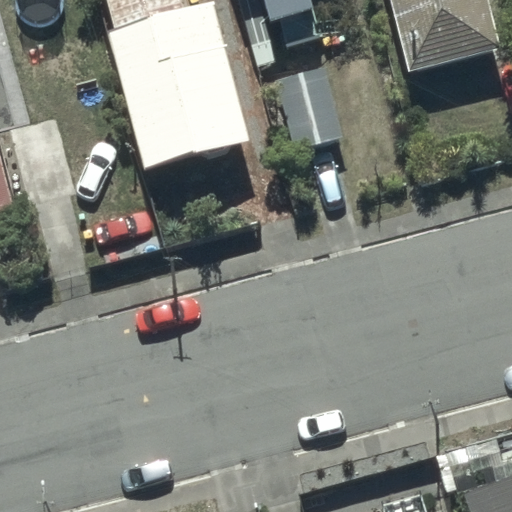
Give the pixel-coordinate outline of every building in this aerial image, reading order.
[(175,0),(107,0),(116,36),(106,38),(136,180),(249,156),(217,8),(179,16),(175,0)] [(236,0),(237,1),(238,0),(257,0),(267,31),(279,27),(286,49),(336,34),(333,25),(315,30),(305,0),(236,0)] [(487,0),(387,0),(408,82),(502,58),(487,0)] [(321,71),(276,83),(295,156),(340,144),(321,71)] [(0,157),(0,222),(13,220),(0,157)]
